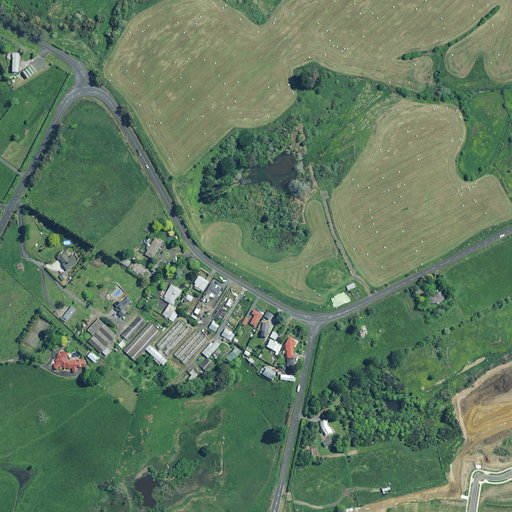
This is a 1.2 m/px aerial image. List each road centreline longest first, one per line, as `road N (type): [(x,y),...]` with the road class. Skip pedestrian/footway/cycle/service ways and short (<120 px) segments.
road 1 (tertiary): [(86,90),(110,101),(197,252),(263,296),(315,318)]
road 2 (tertiary): [(315,318),(372,299),(511,229)]
road 3 (tertiary): [(315,318),(275,511)]
road 4 (unclassified): [(0,229),(64,103),(86,90)]
